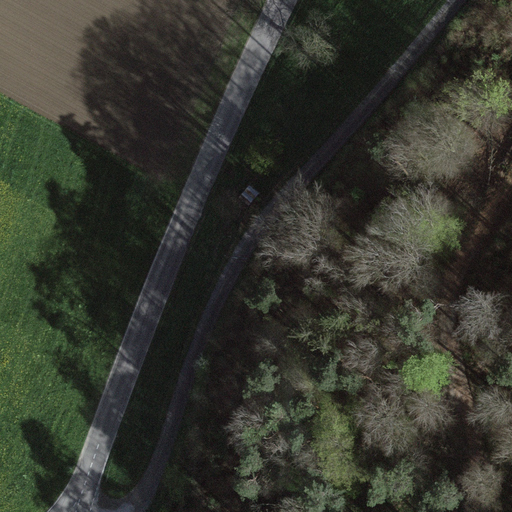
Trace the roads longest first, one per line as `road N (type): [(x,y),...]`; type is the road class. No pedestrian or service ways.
road 1 (track): [(105,511),(130,502),(262,219),(452,0)]
road 2 (unclassified): [(74,511),(179,233),(283,0)]
